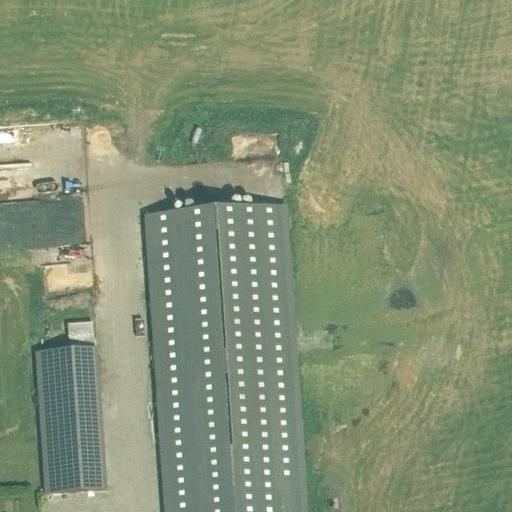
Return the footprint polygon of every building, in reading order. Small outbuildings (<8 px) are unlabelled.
[(0,246),(48,243),(46,212),(0,215),(0,246)] [(303,511),(283,212),(148,221),(168,511),(303,511)] [(76,248),(63,249),(64,264),(77,263),(76,248)] [(48,267),(61,263),(58,252),(45,256),(48,267)] [(72,343),(97,342),(96,326),(71,328),(72,343)] [(46,499),(107,495),(97,353),(37,357),(46,499)]
